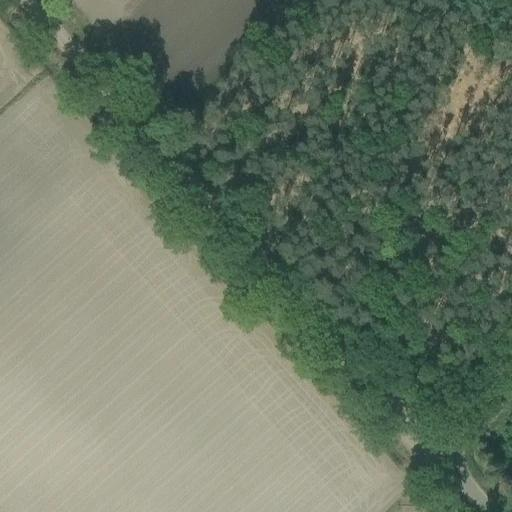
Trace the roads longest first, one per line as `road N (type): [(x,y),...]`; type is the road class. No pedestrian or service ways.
road 1 (track): [(429,447),(24,0)]
road 2 (unclassified): [(486,511),(429,447),(511,353)]
